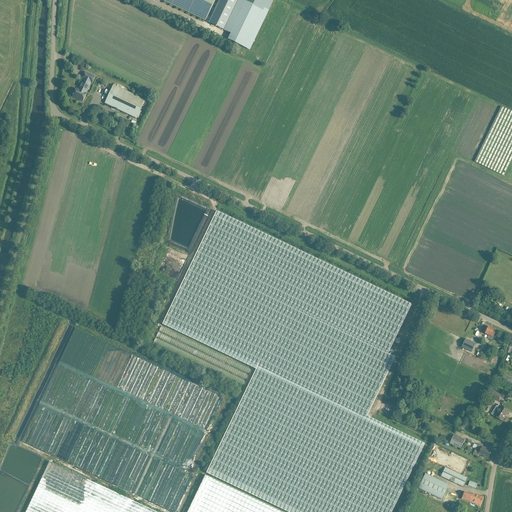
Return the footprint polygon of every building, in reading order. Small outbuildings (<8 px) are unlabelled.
[(161,0),(204,20),(213,0),(161,0)] [(220,0),(209,22),(224,30),(238,0),(220,0)] [(228,39),(250,49),(273,1),(271,0),(238,0),(224,30),(231,33),(228,39)] [(92,84),(95,77),(85,72),(82,79),(83,80),(79,88),(80,88),(79,90),(76,89),(72,97),(73,97),(73,96),(78,98),(77,99),(83,102),(86,94),(85,93),(90,83),(92,84)] [(137,119),(145,100),(113,85),(105,104),(137,119)] [(511,159),(511,112),(501,107),(475,162),(504,176),(511,159)] [(216,211),(162,324),(256,369),(244,394),(207,472),(206,473),(287,511),(392,511),(425,444),(367,416),(395,358),(388,354),(411,305),(216,211)] [(491,340),(494,335),(496,330),(488,327),(485,334),(488,335),(487,338),(491,340)] [(472,352),(476,344),(466,339),(462,347),(472,352)] [(490,396),(498,401),(501,396),(493,391),(490,396)] [(509,411),(505,408),(501,406),(495,416),(502,421),(505,416),(504,416),(506,413),(507,414),(509,411)] [(454,435),(450,444),(461,449),(465,440),(454,435)] [(478,445),(473,455),(478,457),(479,454),(488,458),(490,454),(491,454),(490,453),(491,451),(478,445)] [(161,511),(50,460),(25,511),(161,511)] [(441,477),(463,487),(467,478),(445,468),(441,477)] [(418,488),(442,500),(449,485),(425,474),(418,488)] [(187,511),(281,511),(205,476),(187,511)] [(483,498),(473,494),(472,495),(464,492),(462,499),(475,504),(475,505),(480,507),(483,498)]
